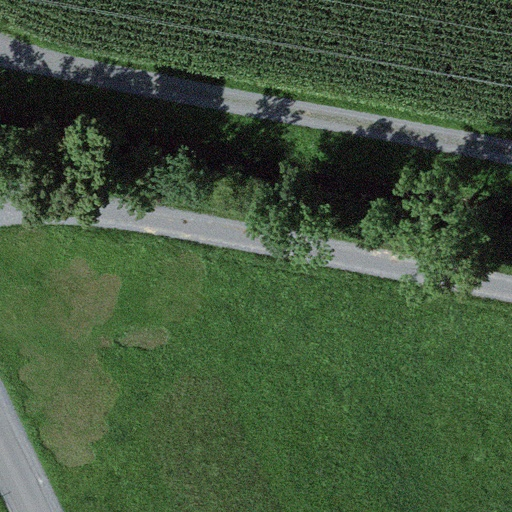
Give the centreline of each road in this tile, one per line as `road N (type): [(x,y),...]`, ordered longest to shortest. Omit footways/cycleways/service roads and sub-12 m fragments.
road 1 (track): [(0,51),(511,147)]
road 2 (track): [(0,208),(511,304)]
